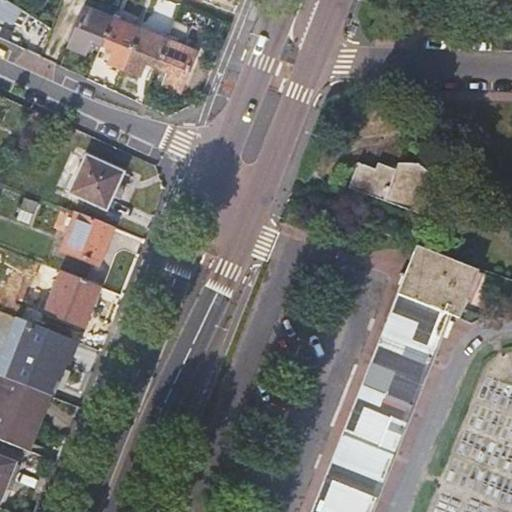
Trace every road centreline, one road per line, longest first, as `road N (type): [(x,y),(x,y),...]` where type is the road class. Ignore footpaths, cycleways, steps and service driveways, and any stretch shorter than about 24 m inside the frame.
road 1 (secondary): [(212,161),(185,252),(83,511)]
road 2 (secondary): [(118,511),(258,186)]
road 3 (residential): [(212,161),(0,67)]
road 4 (residential): [(313,56),(511,69)]
road 5 (secondary): [(277,0),(212,161)]
road 6 (secondary): [(258,186),(313,56)]
